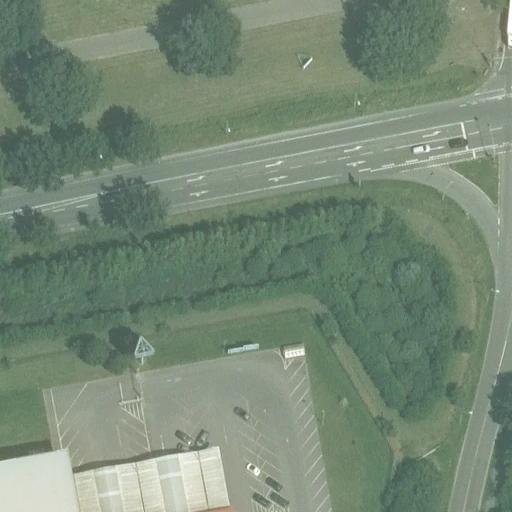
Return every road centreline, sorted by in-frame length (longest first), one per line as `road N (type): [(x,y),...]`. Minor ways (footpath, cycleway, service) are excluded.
road 1 (secondary): [(0,218),(332,150)]
road 2 (secondary): [(332,150),(411,165),(451,184),(478,204),(511,272)]
road 3 (secondary): [(462,511),(511,305)]
road 4 (secondary): [(332,150),(511,116)]
